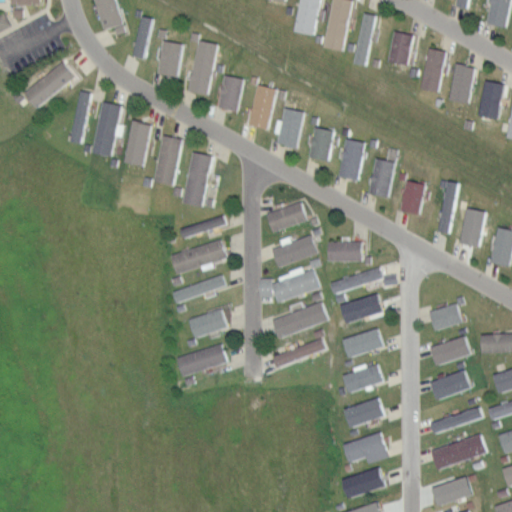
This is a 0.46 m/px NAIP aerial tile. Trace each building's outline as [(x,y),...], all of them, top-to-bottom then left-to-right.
[(97,0),(118,0),(126,23),(107,29),(97,0)] [(302,0),(322,0),(317,33),(297,30),(302,0)] [(335,0),(354,0),(344,50),(326,47),(335,0)] [(489,22),(493,0),(511,0),(511,5),(508,26),(489,22)] [(15,7),(15,13),(15,16),(25,16),(26,7),(15,7)] [(0,14),(0,30),(14,23),(7,11),(0,14)] [(366,11),(379,14),(368,64),(356,61),(366,11)] [(135,54),(145,15),(156,18),(147,57),(135,54)] [(396,29),(416,33),(410,64),(390,60),(396,29)] [(200,38),(220,42),(209,94),(189,90),(200,38)] [(166,39),(186,43),(180,76),(160,72),(166,39)] [(431,46),(449,50),(440,91),(422,87),(431,46)] [(23,92),(64,59),(78,77),(37,109),(23,92)] [(459,62),(478,66),(471,103),(452,99),(459,62)] [(227,72),(247,77),(239,111),(219,106),(227,72)] [(487,81),(506,85),(500,118),(480,115),(487,81)] [(260,82),(280,87),(269,129),(249,124),(260,82)] [(82,89),(94,91),(84,142),(72,140),(82,89)] [(104,100),(123,104),(113,156),(94,152),(104,100)] [(288,106),(306,110),(298,146),(279,142),(288,106)] [(135,119),(154,123),(144,165),(126,161),(135,119)] [(317,125),(337,129),(330,160),(311,156),(317,125)] [(165,133),(185,137),(177,183),(157,180),(165,133)] [(349,137),(368,141),(360,178),(341,174),(349,137)] [(196,150),(214,154),(203,205),(185,201),(196,150)] [(378,155),(399,160),(391,196),(370,191),(378,155)] [(408,178),(428,183),(421,213),(402,209),(408,178)] [(450,180),(461,182),(452,232),(441,230),(450,180)] [(269,211),(276,232),(311,220),(304,199),(269,211)] [(470,209),(489,213),(482,248),(463,244),(470,209)] [(182,228),(185,237),(228,224),(226,214),(182,228)] [(500,225),(511,227),(511,264),(493,261),(500,225)] [(275,247),(282,265),(320,250),(314,233),(275,247)] [(174,253),(180,273),(230,257),(224,237),(174,253)] [(330,240),(330,260),(365,260),(365,239),(330,240)] [(333,281),(337,293),(387,276),(383,264),(333,281)] [(274,282),(281,301),(322,285),(315,267),(274,282)] [(175,290),(179,301),(228,284),(225,273),(175,290)] [(338,305),(341,316),(386,302),(383,291),(338,305)] [(275,318),(283,337),(331,318),(323,298),(275,318)] [(431,310),(437,329),(465,320),(459,301),(431,310)] [(192,318),(198,336),(230,325),(224,307),(192,318)] [(346,337),(351,355),(386,344),(381,326),(346,337)] [(511,331),(484,333),(485,352),(511,351),(511,331)] [(433,345),(440,365),(473,354),(467,334),(433,345)] [(275,355),(280,367),(329,347),(324,336),(275,355)] [(179,357),(186,376),(230,361),(224,342),(179,357)] [(346,374),(351,391),(386,380),(380,363),(346,374)] [(433,380),(440,399),(475,386),(467,367),(433,380)] [(511,367),(496,373),(502,391),(511,387),(511,367)] [(347,408),(354,426),(388,413),(381,395),(347,408)] [(511,400),(491,407),(494,418),(511,412),(511,400)] [(433,422),(437,432),(486,415),(482,404),(433,422)] [(511,429),(501,433),(506,452),(511,450),(511,429)] [(345,443),(352,462),(368,456),(370,461),(390,455),(382,430),(345,443)] [(434,449),(440,468),(490,451),(483,432),(434,449)] [(511,481),(511,462),(500,466),(505,484),(511,481)] [(345,478),(352,498),(390,485),(383,464),(345,478)] [(436,504),(471,492),(464,473),(429,486),(436,504)] [(337,511),(378,511),(374,500),(337,511)] [(511,511),(511,500),(497,506),(498,511),(511,511)]
